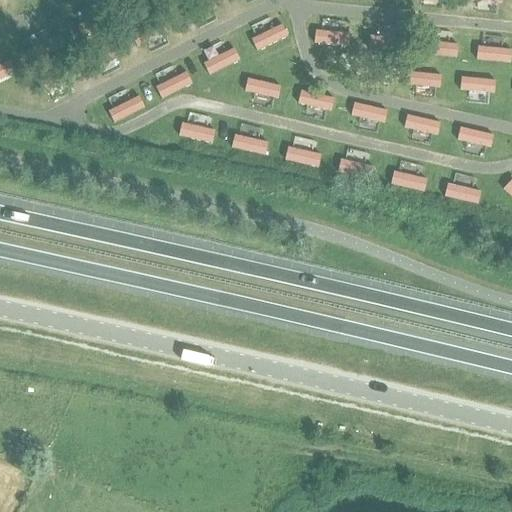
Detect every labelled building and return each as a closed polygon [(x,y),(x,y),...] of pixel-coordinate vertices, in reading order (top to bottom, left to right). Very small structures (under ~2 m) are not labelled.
[(288,21),(255,29),(258,44),(291,36),(288,21)] [(320,24),(317,38),(348,46),(351,31),(320,24)] [(372,30),(371,44),(392,46),(393,32),(372,30)] [(461,53),(461,38),(441,38),(441,53),(461,53)] [(511,43),(481,42),(480,56),(511,58),(511,43)] [(237,43),(205,57),(211,70),(243,56),(237,43)] [(12,54),(0,60),(0,79),(19,70),(12,54)] [(157,83),(165,98),(196,80),(188,66),(157,83)] [(443,84),(444,69),(416,68),(415,83),(443,84)] [(464,72),(463,89),(497,90),(498,74),(464,72)] [(248,91),(283,94),(284,79),(249,76),(248,91)] [(334,108),(337,95),(303,86),(300,99),(334,108)] [(110,108),(117,121),(148,105),(141,92),(110,108)] [(356,100),(354,114),(388,120),(391,105),(356,100)] [(410,110),(406,124),(439,133),(443,119),(410,110)] [(184,120),(182,134),(216,140),(218,125),(184,120)] [(462,125),(460,139),(494,143),(495,129),(462,125)] [(236,132),(235,148),(268,151),(270,135),(236,132)] [(291,143),(287,158),(322,166),(325,151),(291,143)] [(372,178),(376,164),(345,154),(340,169),(372,178)] [(397,167),(394,182),(427,190),(430,175),(397,167)] [(450,181),(447,196),(480,201),(483,186),(450,181)]
